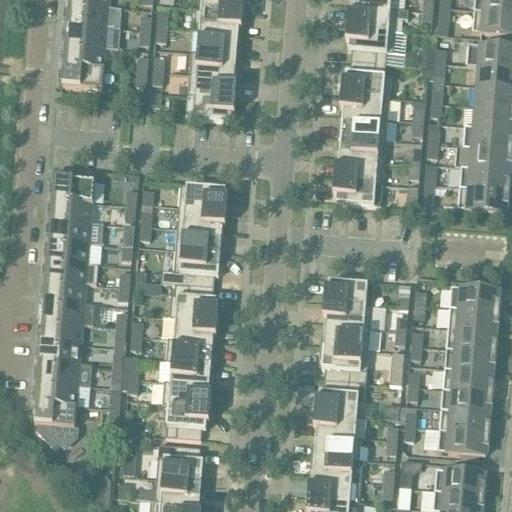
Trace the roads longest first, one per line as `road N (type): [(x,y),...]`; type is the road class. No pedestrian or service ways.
road 1 (residential): [(255,511),(278,240)]
road 2 (residential): [(0,337),(23,293),(30,138)]
road 3 (residential): [(284,159),(298,0)]
road 4 (residential): [(30,138),(41,0)]
road 5 (residential): [(414,248),(278,240)]
